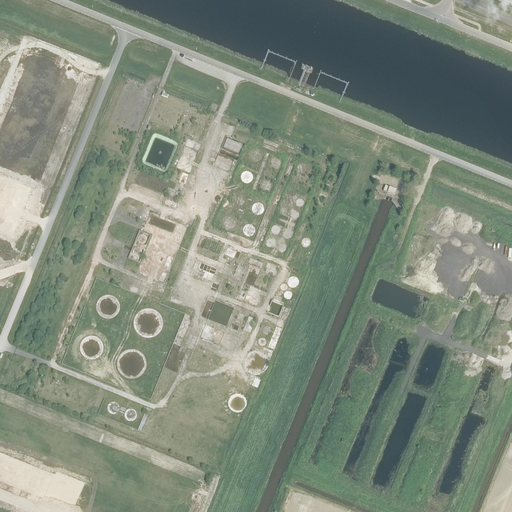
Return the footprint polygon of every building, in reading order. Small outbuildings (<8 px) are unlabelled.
[(58,137),(42,128),(35,142),(56,153),(59,148),(54,145),(58,137)] [(211,169),(219,146),(217,145),(209,168),(211,169)] [(181,182),(189,185),(193,174),(184,171),(181,182)] [(383,191),(395,196),(397,190),(385,186),(383,191)] [(182,197),(179,202),(189,207),(192,201),(182,197)] [(129,211),(140,216),(143,209),(132,204),(129,211)] [(157,236),(160,228),(148,223),(145,231),(157,236)] [(269,238),(268,246),(280,247),(280,250),(290,252),(291,245),(278,243),(279,239),(269,238)] [(233,258),(236,248),(229,246),(226,256),(233,258)] [(214,281),(219,268),(204,262),(199,275),(214,281)] [(219,291),(222,284),(217,282),(214,289),(219,291)] [(270,314),(282,318),(287,302),(275,298),(270,314)] [(250,316),(245,330),(252,333),(253,329),(251,328),(253,324),(255,324),(257,319),(250,316)] [(206,332),(211,334),(213,327),(208,325),(206,332),(204,331),(203,337),(204,337),(206,332)] [(270,346),(279,350),(287,329),(278,325),(270,346)] [(83,340),(89,360),(110,355),(104,335),(83,340)] [(273,369),(266,350),(246,357),(253,376),(273,369)] [(256,377),(254,386),(261,388),(263,379),(256,377)]
